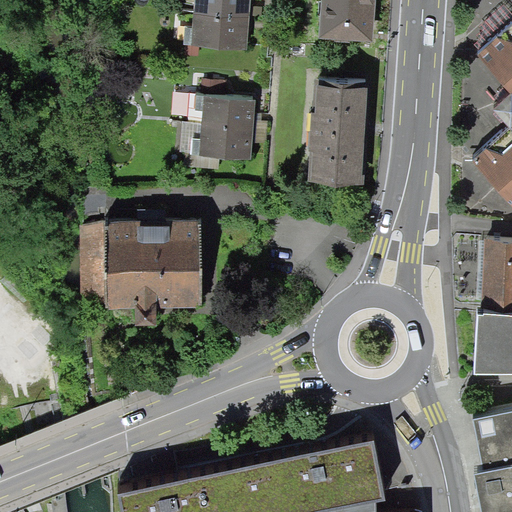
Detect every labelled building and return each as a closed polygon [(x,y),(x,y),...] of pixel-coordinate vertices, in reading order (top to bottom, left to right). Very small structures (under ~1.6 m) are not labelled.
[(194,0),(191,44),(242,47),(243,30),(245,0),(194,0)] [(323,0),(321,31),(367,33),(368,9),(368,0),(323,0)] [(511,18),(476,51),(510,88),(491,105),(507,123),(470,156),(483,171),(511,203),(511,18)] [(316,78),(310,176),(358,179),(361,129),(364,81),(316,78)] [(249,113),(250,98),(203,94),(199,153),(246,157),(247,140),(249,113)] [(101,220),(79,221),(81,301),(134,302),(134,317),(153,317),(153,300),(199,300),(199,219),(106,219),(106,217),(102,217),(102,220),(101,220)] [(511,238),(484,237),(482,283),(511,281),(511,238)] [(0,283),(20,304),(26,297),(6,277),(0,282),(0,283)] [(511,307),(511,281),(482,283),(481,306),(511,307)] [(511,307),(481,306),(478,367),(511,367),(511,307)] [(121,385),(139,382),(133,351),(116,355),(121,385)] [(511,404),(473,412),(483,463),(511,457),(511,404)] [(383,503),(385,503),(393,501),(379,431),(123,482),(128,511),(330,511),(383,502),(383,503)] [(511,511),(511,466),(476,473),(468,475),(470,490),(477,488),(481,511),(511,511)]
